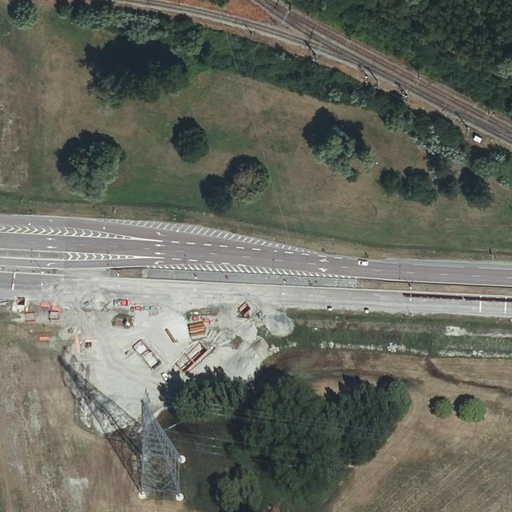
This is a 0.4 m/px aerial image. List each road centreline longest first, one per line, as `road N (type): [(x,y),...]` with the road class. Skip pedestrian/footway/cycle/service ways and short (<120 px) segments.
road 1 (secondary): [(175,291),(511,307)]
road 2 (secondary): [(266,255),(160,232),(0,222)]
road 3 (secondary): [(266,255),(0,240)]
road 4 (secondary): [(266,255),(0,261)]
road 5 (secondary): [(511,279),(266,255)]
road 6 (secondary): [(0,293),(144,299),(175,291)]
road 7 (secondary): [(0,282),(175,291)]
